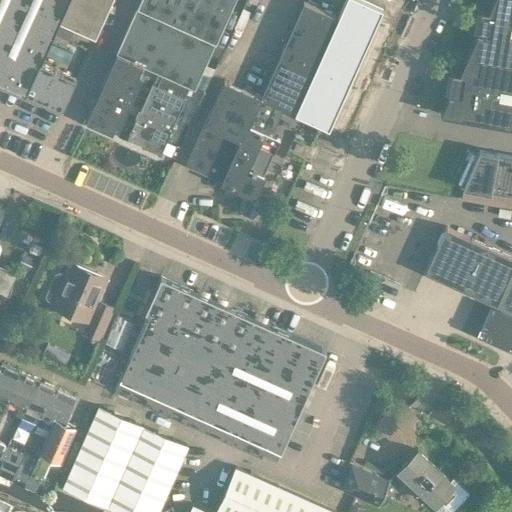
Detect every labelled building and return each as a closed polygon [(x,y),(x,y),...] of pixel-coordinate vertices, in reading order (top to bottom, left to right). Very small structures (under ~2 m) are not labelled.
[(0,0),(0,81),(61,109),(76,78),(39,61),(52,33),(68,41),(74,27),(94,36),(110,0),(0,0)] [(138,0),(85,119),(111,131),(141,64),(161,73),(189,85),(194,88),(232,0),(138,0)] [(365,0),(343,0),(322,46),(357,62),(381,7),(365,0)] [(448,94),(439,113),(511,126),(511,0),(491,0),(487,10),(480,8),(480,10),(484,11),(480,31),(476,30),(476,32),(477,32),(467,53),(459,71),(451,70),(451,72),(455,73),(451,93),(447,92),(447,94),(448,94)] [(185,164),(204,173),(222,181),(221,181),(254,195),(263,175),(260,174),(270,151),(273,153),(279,140),(270,136),(283,108),(291,112),(335,15),(303,1),(260,96),(223,80),(185,164)] [(322,46),(293,112),(327,128),(357,62),(322,46)] [(152,84),(127,138),(161,153),(185,99),(183,98),(189,85),(161,73),(156,86),(152,84)] [(466,149),(451,183),(463,188),(511,196),(511,155),(478,149),(477,154),(466,149)] [(271,189),(265,202),(282,210),(287,197),(271,189)] [(399,206),(379,252),(424,272),(444,226),(399,206)] [(510,210),(498,208),(497,216),(509,218),(510,210)] [(511,256),(444,226),(424,272),(511,311),(511,256)] [(32,242),(28,250),(38,255),(42,247),(32,242)] [(23,252),(16,269),(33,277),(40,260),(23,252)] [(42,298),(49,301),(88,318),(82,331),(97,338),(110,306),(95,299),(104,279),(65,262),(60,273),(54,270),(50,272),(41,294),(42,298)] [(0,291),(1,290),(6,292),(14,273),(0,267),(0,291)] [(118,378),(114,389),(192,424),(242,313),(160,276),(144,311),(148,313),(118,378)] [(509,352),(511,345),(511,316),(489,306),(475,337),(509,352)] [(124,348),(135,318),(117,311),(106,341),(124,348)] [(242,313),(192,424),(259,454),(261,450),(276,457),(279,451),(324,350),(289,334),(254,319),(242,313)] [(91,378),(108,384),(119,353),(102,347),(91,378)] [(0,397),(7,400),(20,372),(1,364),(0,367),(0,397)] [(16,415),(22,417),(38,380),(20,372),(7,400),(20,406),(16,415)] [(40,426),(56,387),(38,380),(22,417),(36,423),(35,424),(40,426)] [(56,387),(40,426),(49,430),(54,417),(60,420),(61,416),(64,418),(74,396),(74,395),(56,387)] [(98,405),(97,407),(62,486),(119,511),(156,511),(186,445),(98,405)] [(50,457),(58,461),(74,426),(60,420),(54,417),(49,430),(35,462),(26,481),(24,485),(23,487),(32,490),(33,489),(38,477),(41,479),(50,457)] [(8,445),(0,463),(0,474),(5,476),(7,473),(12,475),(21,456),(23,452),(8,445)] [(416,450),(398,469),(431,500),(429,502),(440,511),(449,511),(468,492),(452,477),(449,481),(416,450)] [(21,456),(12,475),(26,481),(35,462),(21,456)] [(338,511),(236,466),(215,511),(209,511),(193,505),(189,511),(338,511)] [(351,467),(342,487),(378,503),(388,481),(352,466),(351,467)]
